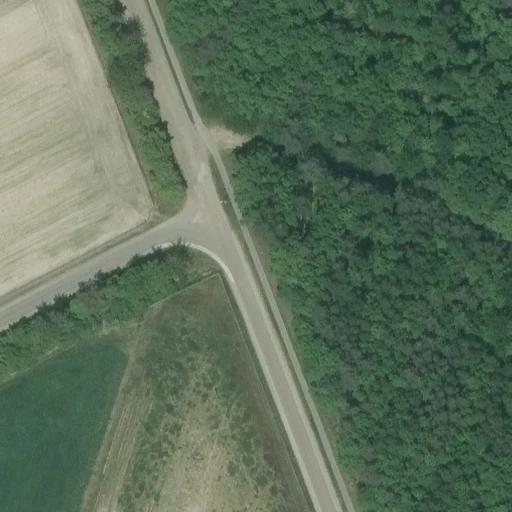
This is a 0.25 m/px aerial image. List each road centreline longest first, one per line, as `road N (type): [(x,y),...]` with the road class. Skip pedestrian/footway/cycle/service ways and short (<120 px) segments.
road 1 (unclassified): [(323,511),(209,213),(0,322)]
road 2 (track): [(181,142),(208,135),(511,224)]
road 3 (track): [(209,213),(127,0)]
